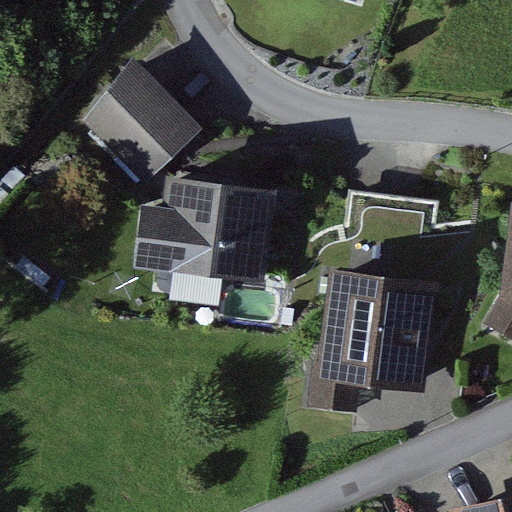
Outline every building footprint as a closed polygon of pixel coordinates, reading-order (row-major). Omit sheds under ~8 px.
[(142,69),(81,122),(134,182),(195,129),(142,69)] [(282,192),(172,179),(168,207),(148,205),(140,273),(271,288),(282,192)] [(511,257),(509,294),(487,328),(511,342),(511,257)] [(446,288),(334,271),(313,411),(356,417),(360,390),(429,400),(446,288)] [(448,511),(511,511),(511,494),(447,507),(448,511)]
